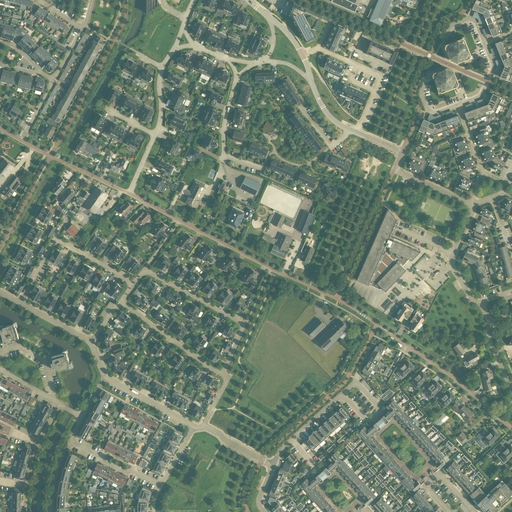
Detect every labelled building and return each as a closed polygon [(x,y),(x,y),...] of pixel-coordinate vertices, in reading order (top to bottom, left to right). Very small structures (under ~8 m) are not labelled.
[(146,0),(146,14),(160,4),(158,4),(157,0),(146,0)] [(208,0),(206,5),(215,9),(218,3),(217,3),(215,2),(215,0),(208,0)] [(224,13),(226,14),(232,2),(230,1),(230,0),(229,0),(225,0),(224,3),(221,2),(217,10),(224,13)] [(332,0),(332,1),(355,12),(358,5),(355,4),(356,1),(355,0),(332,0)] [(367,17),(385,25),(384,25),(388,16),(385,15),(390,4),(398,0),(403,0),(407,2),(406,5),(415,9),(418,0),(379,0),(374,10),(371,9),(368,17),(367,17)] [(476,12),(478,13),(482,2),(481,2),(476,0),(475,0),(472,9),(476,11),(476,12)] [(232,2),(226,14),(235,18),(239,10),(236,8),(237,4),(232,2)] [(491,6),(483,3),(482,2),(478,13),(479,14),(480,12),(483,14),(491,6)] [(311,30),(302,14),(304,13),(305,11),(306,9),(294,4),(290,14),(293,16),(306,42),(316,37),(314,33),(312,30),(311,30)] [(491,6),(483,14),(484,17),(483,17),(484,19),(494,15),(494,14),(491,6)] [(40,17),(45,11),(40,7),(34,16),(39,19),(40,17)] [(305,11),(322,19),(323,16),(306,9),(305,11)] [(45,20),(49,14),(45,11),(40,17),(40,18),(44,20),(45,20)] [(45,20),(44,22),(48,25),(54,17),(49,14),(45,20)] [(239,25),(240,23),(247,26),(251,17),(243,14),(241,18),(239,17),(238,17),(235,23),(239,25)] [(494,15),(484,19),(484,21),(486,20),(487,24),(497,21),(495,16),(494,15)] [(54,17),(48,25),(53,28),(58,20),(54,17)] [(63,23),(58,20),(53,28),(54,27),(58,30),(63,23)] [(196,27),(193,34),(199,36),(201,32),(204,34),(208,25),(199,21),(197,24),(197,23),(196,23),(196,24),(195,24),(195,25),(195,26),(196,27)] [(487,24),(489,28),(488,29),(488,31),(499,26),(499,25),(497,21),(487,24)] [(63,23),(58,30),(63,33),(63,32),(66,33),(69,29),(67,27),(67,26),(63,23)] [(2,24),(0,31),(0,32),(3,34),(2,37),(7,39),(11,27),(2,24)] [(18,28),(11,27),(7,39),(13,40),(14,37),(18,38),(22,30),(23,26),(19,25),(18,28)] [(343,35),(344,36),(346,30),(346,29),(343,28),(341,27),(342,27),(338,25),(338,26),(335,25),(333,30),(343,35)] [(499,26),(488,31),(489,33),(491,32),(492,36),(502,32),(500,28),(499,26)] [(212,45),(218,33),(209,29),(205,37),(208,39),(206,43),(210,45),(210,44),(212,45)] [(32,38),(22,30),(18,38),(21,40),(19,43),(23,47),(32,38)] [(340,40),(343,35),(333,30),(332,33),(331,32),(330,35),(331,35),(330,36),(340,40)] [(224,35),(218,33),(212,45),(218,48),(220,44),(223,45),(224,43),(227,37),(224,35)] [(255,34),(251,43),(264,48),(265,46),(265,47),(267,43),(262,41),(264,38),(255,34)] [(338,46),(340,40),(330,36),(329,36),(328,39),(329,39),(328,42),(338,46)] [(94,38),(91,43),(100,48),(103,43),(102,42),(103,39),(98,37),(97,39),(94,38)] [(32,38),(23,47),(27,51),(30,49),(32,51),(37,46),(35,44),(36,42),(32,38)] [(227,50),(234,54),(239,42),(232,39),(232,40),(229,38),(226,45),(229,46),(227,50)] [(446,45),(445,47),(450,60),(451,61),(456,63),(455,63),(457,63),(469,58),(470,56),(464,40),(462,39),(461,39),(450,44),(446,45)] [(360,49),(364,50),(363,51),(363,52),(369,54),(387,62),(386,62),(392,65),(392,64),(394,60),(395,60),(396,58),(395,58),(397,53),(392,50),(391,51),(374,43),(369,40),(368,41),(368,40),(367,42),(364,40),(360,49)] [(496,48),(496,50),(507,46),(507,45),(505,40),(495,44),(497,48),(496,48)] [(339,46),(338,46),(328,42),(325,47),(337,52),(339,46)] [(93,44),(90,48),(98,52),(100,48),(91,43),(93,44)] [(264,48),(251,43),(250,44),(246,54),(251,57),(252,54),(256,55),(257,52),(261,54),(263,50),(264,48)] [(37,46),(32,51),(34,53),(32,55),(36,60),(45,50),(40,46),(39,48),(37,46)] [(507,46),(496,50),(497,52),(499,51),(500,56),(509,52),(508,47),(507,46)] [(90,48),(88,53),(95,57),(98,52),(90,48)] [(45,50),(36,60),(41,64),(43,61),(45,63),(50,58),(52,55),(46,49),(45,50)] [(509,52),(500,56),(502,60),(501,60),(501,62),(511,58),(511,56),(509,52)] [(95,57),(88,53),(85,58),(92,62),(95,57)] [(177,65),(188,70),(191,63),(188,61),(190,57),(189,57),(190,56),(189,55),(189,54),(188,54),(187,53),(186,54),(185,54),(185,55),(182,54),(181,58),(180,58),(179,58),(178,58),(177,59),(177,60),(177,61),(178,62),(179,62),(177,65)] [(511,57),(511,58),(501,62),(502,64),(503,63),(505,66),(511,66),(511,57)] [(50,58),(45,63),(48,65),(45,68),(50,72),(52,69),(53,70),(58,65),(50,58)] [(92,62),(85,58),(82,63),(90,66),(92,62)] [(193,69),(201,73),(207,61),(206,60),(206,59),(206,58),(205,58),(204,58),(203,58),(203,59),(202,58),(200,62),(197,61),(193,69)] [(329,70),(333,61),(327,59),(327,60),(324,59),(322,64),(324,65),(323,68),(329,70)] [(124,67),(123,71),(133,76),(137,69),(134,68),(136,64),(129,60),(127,63),(126,63),(125,63),(124,63),(124,64),(123,65),(123,66),(124,66),(124,67)] [(207,61),(201,73),(210,77),(214,68),(211,67),(213,63),(209,61),(207,61)] [(336,62),(333,61),(329,70),(328,72),(334,75),(339,64),(338,63),(336,61),(336,62)] [(90,66),(82,63),(80,67),(87,71),(90,66)] [(339,64),(334,75),(342,79),(346,70),(343,69),(344,66),(339,64)] [(511,75),(511,66),(505,66),(503,69),(502,69),(501,71),(511,75)] [(87,71),(80,67),(77,72),(85,76),(87,71)] [(439,92),(441,93),(457,86),(458,84),(453,71),(452,71),(447,69),(447,68),(433,73),(432,76),(439,92)] [(151,77),(153,73),(146,69),(144,73),(141,72),(137,78),(140,79),(140,80),(147,84),(149,81),(149,82),(150,82),(150,81),(151,81),(152,81),(152,80),(152,79),(152,78),(151,77)] [(3,74),(0,73),(0,82),(1,83),(1,81),(7,82),(10,72),(4,70),(3,74)] [(223,70),(222,71),(222,70),(220,75),(217,73),(214,80),(217,81),(217,82),(224,85),(229,74),(227,73),(227,72),(227,71),(226,70),(225,70),(224,70),(223,70)] [(511,75),(501,71),(500,72),(502,73),(500,77),(506,80),(506,81),(510,82),(511,76),(511,75)] [(15,73),(10,72),(7,82),(16,84),(17,78),(14,77),(15,73)] [(75,77),(82,81),(85,76),(77,72),(75,77)] [(265,82),(274,81),(274,72),(265,73),(265,82)] [(179,88),(183,79),(170,73),(168,79),(172,81),(171,84),(170,84),(179,88)] [(256,76),(254,78),(255,80),(256,80),(256,82),(265,82),(265,73),(256,73),(256,76)] [(20,78),(17,78),(16,84),(18,85),(18,87),(24,89),(27,76),(21,75),(20,78)] [(27,76),(24,89),(30,90),(30,88),(33,89),(35,82),(32,82),(33,78),(27,76)] [(75,77),(73,76),(71,81),(79,85),(82,81),(75,77)] [(288,78),(278,84),(283,91),(290,86),(289,83),(290,82),(288,78)] [(35,82),(33,89),(43,92),(45,85),(44,85),(45,81),(39,79),(38,83),(35,82)] [(71,81),(68,86),(77,91),(79,85),(71,81)] [(244,84),(241,95),(249,97),(252,88),(247,87),(248,85),(244,84)] [(346,96),(350,87),(344,84),(344,85),(340,84),(338,89),(341,91),(340,94),(346,96)] [(290,86),(283,91),(286,96),(294,91),(290,86)] [(107,99),(113,103),(115,99),(118,100),(122,92),(113,87),(112,90),(111,89),(109,93),(110,94),(107,99)] [(351,101),(356,89),(353,87),(352,88),(350,87),(346,96),(345,98),(351,101)] [(359,90),(356,89),(351,101),(356,103),(357,101),(361,92),(359,91),(359,90)] [(65,95),(72,99),(75,94),(74,93),(69,90),(68,90),(65,94),(65,95)] [(223,97),(210,91),(206,100),(215,104),(216,101),(220,103),(220,102),(221,102),(223,99),(222,98),(223,97)] [(294,91),(286,96),(289,100),(297,96),(294,91)] [(184,105),(188,96),(179,92),(179,93),(178,95),(173,93),(171,97),(172,97),(171,99),(182,104),(184,105)] [(357,101),(363,103),(367,94),(361,92),(357,101)] [(72,99),(65,95),(65,94),(63,94),(61,99),(62,100),(62,99),(70,103),(72,99)] [(125,110),(127,111),(134,98),(125,94),(121,102),(124,104),(121,108),(125,110)] [(501,105),(504,98),(499,96),(498,97),(493,94),(491,98),(489,98),(489,99),(499,104),(498,105),(501,106),(501,105)] [(249,97),(241,95),(238,103),(247,106),(248,102),(250,103),(252,98),(249,97)] [(297,96),(289,100),(292,106),(294,105),(295,106),(301,102),(297,96)] [(134,98),(127,111),(133,114),(135,110),(138,111),(142,103),(134,98)] [(70,103),(62,99),(62,100),(60,104),(67,108),(70,103)] [(182,104),(171,99),(169,105),(173,107),(172,109),(171,109),(171,110),(181,114),(185,105),(184,105),(182,104)] [(489,102),(488,105),(495,113),(498,105),(499,104),(489,99),(488,101),(489,102)] [(67,108),(60,104),(57,109),(64,113),(67,108)] [(495,113),(488,105),(485,106),(484,104),(482,105),(486,116),(485,117),(486,119),(488,118),(488,116),(495,113)] [(20,118),(23,113),(19,111),(20,110),(14,106),(13,107),(10,105),(7,110),(11,112),(10,113),(11,113),(9,116),(13,119),(15,116),(16,116),(17,116),(20,118)] [(142,119),(143,120),(143,121),(143,122),(144,122),(144,123),(145,123),(146,123),(146,122),(148,122),(154,110),(145,105),(141,114),(144,115),(142,119)] [(481,107),(477,109),(481,118),(485,117),(486,116),(482,105),(480,106),(481,107)] [(206,115),(217,120),(219,114),(215,112),(216,110),(217,109),(210,106),(206,115)] [(294,122),(298,128),(305,122),(298,113),(300,112),(296,107),(287,114),(290,117),(288,120),(291,124),(294,122)] [(57,109),(55,114),(62,118),(64,113),(57,109)] [(236,111),(234,117),(245,120),(247,114),(245,113),(243,113),(244,111),(244,110),(238,109),(238,111),(236,111)] [(472,109),(470,110),(475,120),(473,121),(474,123),(477,122),(476,120),(481,118),(477,109),(473,110),(472,109)] [(475,120),(470,110),(469,110),(469,112),(465,113),(468,123),(473,121),(475,120)] [(62,118),(55,114),(52,118),(59,122),(62,118)] [(104,118),(98,114),(95,120),(94,120),(92,123),(93,124),(92,127),(101,132),(105,123),(102,121),(104,118)] [(183,131),(184,129),(184,130),(186,126),(186,125),(186,124),(183,123),(185,120),(175,115),(173,119),(172,118),(171,120),(171,119),(169,122),(170,122),(169,126),(177,129),(178,128),(183,131)] [(217,120),(206,115),(202,124),(209,127),(209,126),(210,124),(215,126),(216,122),(217,120)] [(454,130),(457,129),(456,127),(461,125),(457,116),(453,118),(452,116),(451,117),(455,128),(454,128),(454,130)] [(245,120),(234,117),(233,123),(239,124),(238,128),(242,130),(245,120)] [(455,128),(451,117),(449,118),(449,119),(445,120),(449,130),(454,128),(455,128)] [(55,127),(57,124),(49,119),(47,122),(51,125),(49,128),(48,128),(48,129),(44,127),(42,132),(45,133),(45,134),(51,138),(54,131),(53,131),(55,128),(55,127)] [(267,121),(263,129),(264,132),(266,134),(270,133),(272,132),(273,130),(273,129),(272,126),(271,125),(272,124),(271,120),(267,121)] [(424,120),(420,129),(419,131),(423,133),(424,131),(425,131),(430,121),(429,120),(428,121),(424,120)] [(449,130),(445,120),(441,122),(441,121),(439,121),(443,132),(442,132),(443,135),(445,134),(444,132),(449,130)] [(305,122),(298,128),(303,134),(310,129),(311,129),(312,128),(307,121),(305,122)] [(425,135),(429,137),(429,138),(434,140),(434,135),(434,125),(431,123),(432,122),(430,121),(425,131),(424,131),(423,133),(423,134),(425,135)] [(434,135),(442,132),(443,132),(439,121),(437,122),(438,123),(434,125),(434,135)] [(113,138),(114,136),(119,126),(114,123),(112,127),(109,125),(104,134),(113,138)] [(113,138),(121,143),(126,134),(125,134),(123,133),(125,128),(121,126),(121,127),(119,126),(114,136),(113,138)] [(477,139),(486,136),(489,135),(486,126),(477,129),(478,133),(475,134),(475,136),(475,138),(477,139)] [(303,134),(301,135),(305,140),(314,133),(311,129),(310,129),(303,134)] [(245,134),(233,131),(232,136),(233,136),(232,140),(241,142),(243,137),(244,138),(245,134)] [(191,133),(188,140),(194,143),(197,136),(191,133)] [(314,133),(305,140),(308,144),(310,143),(317,137),(314,133)] [(137,136),(134,135),(132,139),(129,137),(125,143),(129,145),(128,146),(135,149),(141,138),(142,138),(142,137),(141,136),(141,135),(140,135),(139,135),(138,135),(137,136)] [(217,143),(216,143),(217,140),(206,135),(201,146),(208,149),(210,146),(214,148),(214,147),(215,147),(215,148),(216,147),(217,147),(217,146),(218,146),(218,145),(218,144),(217,144),(217,143)] [(486,136),(477,139),(477,140),(477,141),(477,143),(479,144),(479,145),(485,143),(486,145),(492,143),(491,140),(488,138),(487,139),(486,136)] [(317,137),(310,143),(314,147),(321,142),(317,137)] [(453,148),(465,144),(465,143),(466,142),(465,139),(464,139),(463,138),(457,140),(456,137),(450,140),(451,143),(453,144),(455,147),(453,148)] [(100,150),(98,149),(101,145),(94,141),(92,146),(87,143),(82,140),(79,145),(78,145),(75,151),(77,152),(79,153),(81,154),(84,148),(97,155),(100,150)] [(166,146),(165,149),(167,150),(167,151),(167,152),(167,153),(168,153),(168,154),(169,154),(170,154),(171,154),(171,153),(172,153),(176,155),(181,144),(174,141),(173,144),(168,142),(167,142),(166,142),(165,142),(165,143),(165,144),(165,145),(165,146),(166,146)] [(250,141),(246,150),(254,153),(257,145),(250,141)] [(321,142),(314,147),(317,152),(319,151),(320,152),(325,148),(321,142)] [(494,152),(492,147),(494,146),(492,143),(486,145),(487,148),(481,151),(481,153),(482,155),(483,156),(492,153),(494,152)] [(466,144),(465,144),(453,148),(456,157),(462,154),(461,151),(467,149),(467,148),(468,147),(467,145),(466,144)] [(254,153),(253,155),(258,158),(259,156),(263,148),(257,145),(254,153)] [(191,147),(185,157),(198,164),(204,154),(191,147)] [(263,148),(259,156),(266,159),(270,151),(263,148)] [(111,150),(108,156),(114,159),(117,153),(111,150)] [(492,153),(483,156),(483,157),(483,158),(484,160),(485,161),(485,162),(491,159),(492,162),(499,160),(497,157),(494,158),(492,153)] [(326,156),(324,156),(321,164),(328,167),(333,157),(327,154),(326,156)] [(462,154),(456,157),(458,160),(460,162),(461,161),(462,164),(472,160),(471,160),(472,158),(471,156),(470,156),(470,155),(464,157),(462,154)] [(412,170),(418,158),(412,156),(407,168),(408,168),(408,169),(410,170),(412,170)] [(339,160),(333,157),(328,167),(335,170),(339,160)] [(0,185),(14,167),(4,158),(0,162),(0,185)] [(110,169),(119,173),(121,169),(120,168),(121,167),(125,169),(129,160),(124,158),(121,165),(119,164),(117,164),(116,167),(112,165),(110,169)] [(426,162),(418,158),(412,170),(413,170),(414,172),(416,173),(417,172),(418,172),(420,166),(423,168),(426,162)] [(271,164),(269,168),(275,170),(279,162),(272,159),(269,163),(271,164)] [(339,160),(335,170),(340,172),(345,162),(339,160)] [(462,164),(459,165),(459,166),(459,167),(460,169),(461,170),(462,171),(461,173),(467,175),(469,171),(468,168),(474,166),(473,165),(474,164),(473,162),(472,161),(472,160),(462,164)] [(499,160),(492,162),(493,164),(491,168),(500,172),(503,167),(504,167),(505,163),(499,160)] [(161,161),(161,163),(160,162),(159,163),(158,163),(158,164),(158,165),(159,165),(159,166),(158,167),(162,169),(161,172),(169,176),(174,167),(161,161)] [(280,173),(284,165),(279,162),(275,170),(280,173)] [(345,162),(340,172),(344,174),(343,176),(346,178),(349,171),(347,170),(350,164),(345,162)] [(284,165),(280,173),(286,175),(290,167),(287,166),(288,164),(285,163),(284,164),(284,165)] [(438,167),(433,165),(430,163),(427,169),(430,171),(428,177),(429,178),(431,179),(432,179),(433,179),(438,167)] [(286,175),(285,177),(292,180),(296,172),(294,171),(295,169),(290,167),(286,175)] [(439,167),(438,167),(433,179),(434,179),(434,181),(437,182),(438,181),(439,181),(440,178),(443,180),(447,171),(442,169),(442,168),(440,167),(439,167)] [(298,174),(295,182),(296,184),(300,183),(301,182),(302,183),(303,183),(306,175),(307,175),(307,174),(305,172),(304,172),(303,173),(301,172),(300,175),(298,174)] [(461,173),(457,181),(469,186),(470,185),(471,185),(472,183),(471,181),(472,181),(466,178),(467,175),(461,173)] [(302,183),(302,185),(307,187),(312,177),(307,175),(306,175),(303,183),(302,183)] [(19,179),(15,176),(2,193),(9,198),(14,191),(15,191),(18,186),(15,184),(19,179)] [(52,191),(57,195),(64,187),(63,186),(66,182),(61,177),(56,183),(57,185),(52,191)] [(151,186),(155,188),(155,189),(155,190),(155,191),(156,191),(157,191),(158,191),(159,191),(159,190),(162,191),(165,185),(168,186),(170,182),(160,177),(159,180),(155,178),(151,186)] [(240,188),(255,195),(260,184),(246,177),(240,188)] [(312,177),(307,187),(313,190),(315,189),(318,182),(316,181),(317,180),(312,177)] [(221,180),(216,189),(222,191),(226,182),(221,180)] [(457,181),(455,186),(453,189),(462,193),(463,190),(467,192),(467,191),(468,190),(469,188),(469,187),(469,186),(457,181)] [(190,192),(190,191),(185,189),(187,186),(182,183),(179,191),(183,193),(184,192),(189,194),(185,202),(191,205),(194,198),(191,197),(193,194),(190,193),(190,192)] [(194,183),(190,191),(190,192),(190,193),(193,194),(202,199),(206,189),(194,183)] [(324,186),(323,187),(325,190),(327,190),(329,193),(328,195),(329,197),(328,199),(329,201),(335,200),(338,195),(335,192),(336,191),(336,190),(336,188),(335,188),(334,188),(332,189),(328,184),(326,184),(325,184),(324,186)] [(72,187),(60,200),(66,204),(77,191),(76,190),(77,190),(74,187),(73,188),(72,187)] [(108,195),(97,187),(84,206),(95,214),(108,195)] [(86,199),(90,194),(85,191),(81,196),(82,196),(81,197),(80,197),(79,199),(76,197),(73,201),(80,207),(85,199),(86,199)] [(194,198),(191,205),(197,208),(202,199),(193,194),(191,197),(194,198)] [(507,214),(510,215),(511,210),(511,208),(510,208),(511,202),(511,201),(507,199),(506,202),(505,202),(504,204),(504,206),(503,208),(508,211),(507,214)] [(126,201),(120,208),(119,207),(115,211),(117,213),(119,213),(120,212),(123,215),(118,220),(122,224),(127,219),(124,217),(133,208),(130,205),(130,204),(128,202),(127,202),(126,201)] [(40,213),(51,218),(54,213),(47,209),(47,210),(43,208),(40,213)] [(229,224),(237,228),(239,222),(240,223),(242,218),(241,218),(242,216),(245,217),(244,218),(250,220),(254,212),(248,209),(246,214),(236,210),(234,214),(231,213),(229,218),(231,219),(229,224)] [(396,221),(388,209),(357,280),(380,290),(382,288),(386,292),(406,271),(402,267),(409,259),(412,260),(420,252),(393,240),(393,241),(388,239),(396,221)] [(484,220),(490,222),(491,219),(488,218),(491,213),(488,212),(488,210),(485,209),(484,210),(482,209),(479,214),(485,217),(484,220)] [(140,211),(132,219),(137,224),(140,221),(143,225),(147,221),(147,222),(148,222),(150,221),(150,220),(149,219),(152,216),(146,211),(143,213),(142,213),(140,211)] [(314,215),(304,211),(297,230),(307,234),(314,215)] [(51,218),(40,213),(38,218),(41,220),(48,224),(51,218)] [(281,228),(286,217),(278,214),(273,224),(281,228)] [(490,222),(484,220),(483,223),(477,220),(475,221),(474,223),(475,225),(474,225),(483,229),(486,224),(489,226),(490,222)] [(160,226),(158,225),(152,233),(156,236),(159,237),(161,238),(158,241),(162,243),(168,235),(163,231),(167,226),(162,223),(160,226)] [(73,237),(79,230),(72,224),(68,229),(71,232),(70,234),(73,237)] [(478,233),(477,236),(483,239),(486,231),(483,229),(474,225),(474,226),(473,227),(472,229),(472,230),(472,231),(478,233)] [(30,233),(40,238),(43,233),(36,229),(36,230),(32,228),(30,233)] [(40,238),(30,233),(27,238),(30,240),(37,244),(40,238)] [(284,258),(293,239),(280,233),(276,239),(265,233),(262,239),(274,245),(271,252),(284,258)] [(182,247),(185,249),(185,248),(189,252),(193,246),(189,243),(193,238),(188,234),(186,237),(184,236),(178,245),(182,248),(182,247)] [(96,245),(93,249),(98,253),(102,248),(103,249),(107,244),(95,236),(91,242),(96,245)] [(483,239),(477,236),(475,239),(469,236),(469,237),(468,238),(467,240),(467,241),(467,242),(479,247),(483,239)] [(309,264),(315,249),(307,246),(309,242),(306,240),(301,251),(303,252),(300,260),(309,264)] [(124,248),(122,251),(114,245),(110,251),(115,254),(112,258),(117,262),(121,257),(122,258),(128,251),(124,248)] [(500,254),(507,252),(506,246),(501,247),(498,248),(500,254)] [(205,248),(198,257),(202,260),(203,259),(205,261),(206,261),(210,264),(214,258),(210,255),(214,250),(209,247),(207,250),(205,248)] [(19,252),(27,257),(30,252),(25,249),(21,248),(19,252)] [(472,250),(468,248),(466,253),(464,251),(462,256),(464,256),(462,260),(467,262),(471,255),(472,252),(472,250)] [(62,267),(66,261),(60,258),(63,253),(57,250),(54,256),(53,255),(50,260),(62,267)] [(27,257),(19,252),(16,257),(19,259),(19,260),(24,263),(27,257)] [(481,256),(472,252),(471,255),(467,262),(472,264),(479,258),(481,256)] [(167,268),(171,263),(175,266),(178,261),(175,259),(173,262),(165,256),(160,262),(162,264),(160,267),(164,271),(167,268)] [(131,266),(128,270),(133,274),(137,269),(138,270),(142,265),(131,257),(126,262),(131,266)] [(227,275),(230,277),(236,269),(232,266),(236,261),(231,257),(229,260),(227,259),(220,268),(224,271),(225,270),(227,272),(228,271),(229,272),(227,275)] [(480,261),(479,258),(472,264),(474,269),(484,265),(485,265),(483,260),(480,261)] [(68,271),(73,273),(78,263),(73,260),(72,263),(70,262),(67,267),(69,268),(68,271)] [(503,266),(504,269),(501,270),(501,272),(504,271),(511,269),(510,264),(503,266)] [(175,276),(180,280),(188,269),(183,265),(180,269),(178,268),(175,273),(177,274),(175,276)] [(484,265),(474,269),(476,274),(486,270),(484,265)] [(83,274),(81,277),(87,280),(92,269),(87,266),(86,269),(83,268),(81,273),(83,274)] [(11,267),(8,272),(16,277),(20,271),(14,269),(11,267)] [(257,281),(253,278),(256,273),(252,269),(249,272),(248,271),(241,280),(245,283),(246,282),(248,284),(249,283),(250,284),(248,287),(251,289),(257,281)] [(486,271),(486,270),(476,274),(478,279),(486,276),(487,276),(485,271),(486,271)] [(14,287),(19,278),(16,277),(8,272),(5,277),(9,279),(7,283),(14,287)] [(195,287),(202,278),(197,274),(196,277),(194,275),(190,280),(192,281),(190,284),(195,287)] [(98,290),(105,277),(100,275),(98,277),(96,276),(93,281),(96,282),(93,287),(98,290)] [(486,276),(478,279),(480,284),(484,283),(484,285),(489,283),(486,276)] [(161,288),(158,286),(153,283),(152,283),(149,282),(146,287),(150,289),(149,289),(154,292),(156,289),(160,291),(161,288)] [(217,286),(212,282),(211,285),(209,283),(205,288),(207,289),(205,292),(210,295),(217,286)] [(114,288),(109,284),(105,290),(116,299),(120,294),(118,292),(122,288),(117,284),(114,288)] [(44,300),(48,293),(35,287),(32,292),(34,293),(31,298),(37,301),(39,297),(44,300)] [(224,304),(233,293),(228,289),(225,294),(223,292),(219,297),(221,298),(219,301),(224,304)] [(58,297),(53,294),(50,299),(48,297),(45,302),(47,304),(46,306),(51,309),(58,297)] [(171,305),(174,307),(176,304),(177,305),(180,298),(175,295),(175,296),(171,294),(168,299),(172,301),(171,302),(172,302),(171,305)] [(145,297),(143,300),(143,299),(142,300),(139,298),(136,302),(139,305),(138,305),(143,309),(148,303),(147,303),(149,300),(145,297)] [(242,310),(245,305),(246,305),(248,302),(242,297),(239,300),(236,305),(236,306),(234,309),(239,312),(241,309),(242,310)] [(61,304),(58,310),(60,311),(59,313),(64,316),(70,306),(65,303),(63,306),(61,304)] [(405,316),(407,318),(412,312),(413,309),(405,304),(401,310),(400,309),(397,313),(398,314),(395,318),(398,320),(399,320),(401,321),(405,316)] [(188,313),(190,314),(188,319),(195,323),(194,324),(197,325),(198,324),(201,320),(195,316),(197,312),(197,311),(199,308),(194,305),(192,308),(191,308),(188,313)] [(77,323),(84,311),(79,308),(76,313),(74,312),(71,317),(73,318),(72,321),(77,323)] [(166,311),(164,314),(163,315),(160,313),(156,317),(160,320),(159,320),(164,324),(168,318),(172,321),(176,316),(173,314),(172,315),(166,311)] [(133,320),(130,318),(125,314),(125,315),(122,312),(118,317),(121,319),(121,320),(126,324),(127,322),(130,324),(133,320)] [(419,316),(420,314),(417,312),(411,321),(414,323),(410,327),(412,329),(412,330),(415,332),(416,331),(418,328),(419,328),(422,324),(421,324),(424,320),(419,316)] [(96,318),(91,315),(84,327),(89,330),(91,327),(93,329),(96,323),(94,322),(96,318)] [(208,327),(213,330),(218,320),(213,317),(212,320),(210,318),(207,323),(209,325),(208,327)] [(313,338),(326,326),(318,318),(306,330),(313,338)] [(340,320),(317,342),(326,350),(348,328),(346,326),(346,324),(344,322),(342,322),(340,320)] [(0,329),(4,343),(8,342),(8,343),(11,342),(11,340),(19,338),(16,327),(15,327),(14,324),(3,327),(4,328),(0,329)] [(187,329),(181,325),(177,329),(178,330),(175,333),(180,337),(183,333),(183,334),(187,329)] [(226,329),(226,328),(223,327),(220,332),(229,337),(232,332),(231,331),(233,328),(228,325),(226,329)] [(141,326),(139,330),(138,329),(135,334),(141,338),(144,334),(143,333),(146,330),(141,326)] [(115,331),(122,336),(124,333),(117,327),(115,331)] [(105,334),(102,339),(108,340),(113,333),(108,329),(104,334),(105,334)] [(194,346),(199,349),(207,338),(202,335),(199,339),(196,336),(193,341),(196,343),(194,346)] [(108,340),(102,339),(104,345),(103,345),(105,351),(111,348),(108,340)] [(158,356),(165,347),(160,343),(158,345),(156,344),(153,349),(155,350),(153,353),(158,356)] [(462,343),(460,345),(458,344),(454,347),(460,356),(465,352),(463,350),(466,348),(462,343)] [(373,351),(381,355),(385,347),(380,344),(378,347),(376,346),(373,351)] [(215,362),(217,358),(218,359),(221,354),(215,350),(212,354),(212,355),(210,358),(215,362)] [(381,355),(373,351),(371,356),(378,360),(381,355)] [(55,368),(56,371),(70,367),(69,364),(70,363),(67,353),(64,354),(63,353),(52,356),(54,364),(53,365),(54,368),(53,368),(55,368)] [(478,362),(477,360),(479,358),(476,353),(471,356),(471,355),(466,358),(470,364),(472,362),(473,364),(478,362)] [(174,363),(172,365),(177,369),(184,359),(179,355),(178,358),(176,356),(172,361),(174,363)] [(378,360),(371,356),(368,361),(375,365),(378,360)] [(114,369),(118,366),(115,357),(109,360),(111,365),(112,364),(114,369)] [(375,365),(368,361),(365,366),(372,370),(375,365)] [(131,372),(136,364),(132,362),(128,369),(131,372)] [(398,363),(395,370),(398,372),(397,373),(402,379),(408,373),(408,372),(413,367),(409,362),(405,365),(404,364),(403,366),(398,363)] [(119,366),(118,366),(114,369),(119,372),(118,373),(123,376),(127,370),(126,370),(128,366),(122,363),(119,365),(119,366)] [(372,370),(365,366),(362,371),(364,372),(363,375),(368,378),(372,370)] [(190,375),(196,380),(199,375),(198,375),(201,371),(196,368),(194,371),(193,371),(190,375)] [(137,384),(143,373),(134,369),(131,374),(135,375),(134,377),(134,378),(132,381),(137,384)] [(490,388),(491,387),(489,379),(494,378),(493,373),(491,374),(491,371),(486,371),(485,370),(483,370),(485,379),(484,379),(485,384),(486,389),(487,388),(490,388)] [(416,389),(423,383),(422,382),(428,377),(423,372),(420,375),(419,374),(417,376),(415,373),(409,378),(413,382),(411,383),(416,389)] [(148,376),(143,373),(137,384),(142,387),(144,383),(145,383),(146,382),(149,383),(153,376),(149,374),(148,376)] [(207,375),(201,383),(206,386),(207,383),(212,386),(212,385),(216,387),(218,382),(215,380),(210,377),(207,375)] [(5,379),(3,378),(0,383),(0,385),(4,388),(8,380),(6,378),(5,379)] [(158,395),(163,384),(155,379),(152,384),(155,386),(154,388),(154,389),(153,392),(158,395)] [(8,380),(4,388),(9,390),(13,383),(11,382),(11,381),(8,380)] [(430,399),(436,393),(436,392),(441,387),(437,382),(433,385),(432,384),(431,385),(429,382),(423,388),(426,392),(425,393),(430,399)] [(13,383),(9,390),(14,393),(18,385),(15,383),(15,384),(13,383)] [(172,389),(163,384),(158,395),(162,398),(164,394),(165,394),(166,392),(169,394),(172,389)] [(14,393),(18,395),(22,388),(20,387),(21,386),(18,385),(14,393)] [(18,395),(17,397),(22,400),(27,390),(25,388),(24,389),(22,388),(18,395)] [(30,391),(27,390),(22,400),(27,403),(32,393),(30,392),(30,391)] [(99,397),(108,402),(111,395),(102,390),(99,397)] [(178,406),(183,395),(175,391),(172,396),(175,398),(174,399),(175,400),(173,403),(178,406)] [(449,403),(455,398),(450,392),(447,396),(446,394),(444,396),(441,393),(436,398),(444,407),(445,406),(445,407),(450,403),(449,403)] [(183,395),(178,406),(183,409),(185,405),(185,406),(186,404),(189,405),(192,400),(183,395)] [(99,397),(95,403),(103,408),(104,408),(108,402),(99,397)] [(390,411),(398,404),(394,400),(386,407),(390,411)] [(465,405),(464,406),(464,405),(465,404),(463,402),(462,402),(462,403),(459,400),(452,407),(458,413),(459,412),(466,420),(465,421),(468,424),(473,419),(471,416),(472,414),(467,409),(468,409),(465,405)] [(40,410),(49,415),(53,409),(52,408),(52,407),(52,406),(52,405),(51,404),(50,404),(48,402),(46,405),(43,404),(40,410)] [(101,414),(104,408),(103,408),(95,403),(92,409),(100,414),(101,414)] [(191,408),(194,410),(195,411),(193,414),(198,417),(200,413),(200,414),(203,409),(193,403),(191,408)] [(381,419),(379,421),(383,425),(385,423),(386,424),(389,421),(388,420),(394,415),(401,408),(398,404),(390,411),(384,416),(384,415),(381,418),(381,419)] [(125,417),(130,408),(128,407),(125,405),(120,415),(125,418),(125,417)] [(338,411),(337,412),(336,412),(343,420),(344,420),(349,416),(341,407),(338,411)] [(130,408),(125,417),(130,420),(135,410),(132,409),(130,408)] [(405,412),(401,408),(394,415),(397,419),(405,412)] [(100,414),(92,409),(88,416),(97,421),(101,414),(100,414)] [(40,410),(36,417),(46,422),(49,415),(40,410)] [(135,410),(130,420),(135,422),(136,420),(139,413),(137,412),(138,412),(135,410)] [(333,416),(331,417),(340,426),(345,421),(344,420),(343,420),(336,412),(337,412),(336,412),(333,415),(333,416)] [(409,416),(405,412),(397,419),(401,423),(409,416)] [(136,420),(135,422),(139,425),(140,423),(144,416),(141,414),(139,413),(136,420)] [(7,414),(4,421),(9,423),(12,416),(7,414)] [(12,416),(9,423),(14,425),(17,418),(12,416)] [(88,416),(85,422),(92,426),(94,427),(97,421),(88,416)] [(144,416),(140,423),(139,425),(144,427),(145,425),(149,418),(147,417),(144,416)] [(328,420),(326,422),(334,431),(340,426),(331,417),(331,416),(327,420),(328,420)] [(409,416),(401,423),(405,427),(413,420),(409,416)] [(46,422),(36,417),(33,423),(42,428),(46,422)] [(145,425),(150,428),(154,421),(151,419),(151,420),(149,418),(145,425)] [(439,427),(443,423),(439,418),(435,422),(439,427)] [(413,420),(405,427),(408,431),(416,424),(413,420)] [(150,428),(149,430),(154,433),(159,424),(156,423),(156,422),(154,421),(150,428)] [(323,425),(321,426),(328,434),(329,436),(334,431),(326,422),(326,421),(322,424),(323,425)] [(362,436),(365,440),(372,435),(378,430),(378,431),(381,428),(380,427),(383,425),(379,421),(377,423),(376,422),(373,425),(374,426),(368,431),(362,436)] [(85,422),(81,428),(89,432),(92,426),(85,422)] [(42,428),(33,423),(29,429),(32,431),(31,434),(36,437),(38,434),(39,434),(42,428)] [(419,428),(416,424),(408,431),(412,435),(419,428)] [(323,439),(324,440),(329,436),(328,434),(321,426),(317,429),(318,429),(316,431),(323,439)] [(359,431),(358,432),(356,434),(360,438),(362,436),(368,431),(364,427),(363,428),(362,427),(361,427),(358,429),(358,431),(359,431)] [(89,432),(81,428),(78,435),(87,440),(91,433),(89,432)] [(420,428),(419,428),(412,435),(416,439),(424,432),(420,428)] [(173,429),(170,434),(180,440),(182,437),(181,436),(182,434),(173,429)] [(484,429),(479,433),(485,440),(484,440),(489,445),(490,445),(494,441),(493,441),(499,436),(494,431),(491,434),(490,433),(489,434),(484,429)] [(313,434),(311,435),(311,436),(319,445),(324,440),(323,439),(316,431),(316,430),(312,434),(313,434)] [(427,436),(424,432),(416,439),(419,443),(425,437),(427,436)] [(462,433),(457,437),(464,443),(468,439),(462,433)] [(170,434),(167,439),(177,444),(178,442),(178,443),(180,440),(170,434)] [(305,440),(306,441),(305,442),(308,446),(309,445),(314,450),(319,445),(311,436),(311,435),(307,438),(307,439),(306,440),(305,440)] [(365,440),(364,442),(368,446),(375,439),(372,435),(365,440)] [(427,436),(425,437),(419,443),(423,447),(429,441),(431,440),(427,436)] [(177,444),(167,439),(164,444),(174,450),(176,447),(176,446),(177,444)] [(379,443),(375,439),(368,446),(371,450),(379,443)] [(109,452),(114,443),(109,440),(104,450),(109,452)] [(431,440),(429,441),(423,447),(426,451),(433,445),(434,444),(431,440)] [(119,445),(114,443),(109,452),(114,454),(119,445)] [(383,447),(379,443),(371,450),(375,454),(383,447)] [(24,447),(22,454),(30,456),(32,449),(31,449),(32,446),(26,444),(25,447),(24,447)] [(164,444),(161,449),(171,454),(172,452),(173,453),(174,450),(164,444)] [(438,448),(434,444),(433,445),(426,451),(430,455),(438,448)] [(501,456),(506,461),(506,460),(507,461),(511,457),(510,456),(511,454),(511,446),(508,449),(507,448),(506,449),(501,444),(496,449),(502,455),(501,456)] [(119,445),(114,454),(119,457),(124,447),(119,445)] [(128,450),(124,447),(119,457),(124,459),(128,450)] [(386,451),(383,447),(375,454),(379,458),(386,451)] [(441,452),(438,448),(430,455),(434,459),(441,452)] [(161,449),(159,454),(169,460),(171,457),(170,456),(171,454),(161,449)] [(128,450),(124,459),(129,461),(133,452),(128,450)] [(134,452),(133,452),(129,461),(134,464),(137,457),(140,458),(141,455),(134,451),(134,452)] [(341,455),(337,451),(329,459),(332,463),(339,457),(341,455)] [(386,451),(379,458),(382,462),(390,455),(386,451)] [(67,455),(66,459),(74,462),(76,456),(69,452),(67,455)] [(434,459),(437,463),(443,457),(444,458),(445,456),(441,452),(434,459)] [(22,454),(20,461),(28,463),(30,456),(22,454)] [(169,460),(159,454),(156,459),(158,460),(166,464),(167,462),(167,463),(169,460)] [(287,459),(285,465),(290,467),(292,464),(293,466),(298,462),(291,454),(286,458),(287,459)] [(390,455),(382,462),(386,466),(393,459),(390,455)] [(332,463),(327,468),(326,467),(323,470),(324,471),(321,473),(325,477),(328,475),(328,476),(331,473),(330,472),(336,467),(342,461),(339,457),(332,463)] [(437,463),(435,465),(439,469),(447,462),(444,458),(443,457),(437,463)] [(74,462),(66,459),(63,466),(71,469),(73,470),(76,463),(74,462)] [(393,459),(386,466),(389,470),(397,463),(393,459)] [(20,461),(18,460),(16,467),(18,468),(26,470),(28,463),(20,461)] [(158,460),(155,465),(164,470),(165,467),(165,466),(166,464),(158,460)] [(343,460),(342,461),(336,467),(340,471),(347,464),(343,460)] [(397,463),(389,470),(393,474),(401,467),(397,463)] [(450,473),(457,467),(453,463),(447,468),(450,473)] [(99,474),(103,466),(98,464),(94,471),(99,474)] [(164,470),(155,465),(153,464),(150,469),(160,475),(161,472),(162,473),(164,470)] [(347,464),(340,471),(343,475),(351,468),(347,464)] [(281,468),(278,474),(286,477),(290,467),(285,465),(283,469),(281,468)] [(63,466),(61,473),(69,475),(71,469),(63,466)] [(108,469),(103,466),(99,474),(104,476),(108,469)] [(401,467),(393,474),(397,478),(404,471),(401,467)] [(460,471),(457,467),(450,473),(454,477),(460,471)] [(18,468),(16,475),(17,475),(16,478),(22,480),(23,477),(24,477),(26,470),(18,468)] [(306,468),(302,472),(297,476),(300,479),(309,471),(306,468)] [(351,468),(343,475),(347,479),(355,472),(351,468)] [(104,476),(109,478),(112,471),(108,469),(104,476)] [(109,478),(108,480),(113,483),(117,473),(112,471),(109,478)] [(404,471),(397,478),(400,482),(408,475),(404,471)] [(464,475),(460,471),(454,477),(458,481),(464,475)] [(358,476),(355,472),(347,479),(351,483),(358,476)] [(61,473),(59,480),(67,482),(69,475),(61,473)] [(122,475),(117,473),(113,483),(118,485),(122,475)] [(310,483),(303,490),(306,494),(314,487),(320,482),(321,483),(323,480),(323,479),(325,477),(321,473),(319,475),(318,474),(315,477),(316,478),(310,483)] [(278,474),(276,479),(284,482),(286,477),(278,474)] [(458,481),(461,485),(469,478),(465,474),(464,475),(458,481)] [(122,475),(118,485),(123,487),(127,478),(122,475)] [(411,479),(408,475),(400,482),(404,486),(411,479)] [(362,480),(358,476),(351,483),(354,487),(362,480)] [(469,478),(461,485),(465,489),(471,483),(473,481),(470,477),(469,478)] [(274,484),(281,487),(282,488),(283,486),(284,486),(285,484),(284,483),(285,483),(284,482),(276,479),(274,484)] [(301,482),(302,483),(300,484),(304,488),(303,490),(310,483),(307,479),(305,480),(304,479),(301,482)] [(415,483),(411,479),(404,486),(408,490),(415,483)] [(59,480),(58,487),(69,489),(70,482),(67,482),(59,480)] [(362,480),(354,487),(358,491),(365,484),(362,480)] [(415,483),(408,490),(411,494),(421,485),(417,481),(415,483)] [(473,481),(471,483),(465,489),(469,493),(470,492),(471,494),(479,487),(473,481)] [(479,487),(471,494),(472,494),(470,495),(478,503),(476,504),(480,508),(481,507),(485,511),(492,511),(511,494),(511,491),(502,481),(486,495),(479,487)] [(274,484),(271,489),(279,493),(279,492),(281,487),(274,484)] [(369,488),(365,484),(358,491),(361,495),(369,488)] [(58,487),(57,494),(68,495),(69,489),(58,487)] [(143,487),(140,493),(149,497),(150,493),(151,491),(143,487)] [(318,491),(314,487),(306,494),(310,498),(318,491)] [(373,492),(369,488),(361,495),(365,499),(373,492)] [(13,492),(13,500),(21,500),(22,493),(21,493),(21,489),(14,489),(14,492),(13,492)] [(279,493),(271,489),(269,495),(271,496),(268,502),(276,501),(276,500),(277,498),(278,499),(281,493),(279,492),(279,493)] [(321,495),(318,491),(310,498),(314,502),(321,495)] [(413,502),(415,501),(421,495),(418,491),(410,498),(413,502)] [(140,493),(137,492),(136,500),(139,500),(148,502),(148,500),(149,497),(140,493)] [(365,499),(363,501),(367,505),(376,496),(373,492),(365,499)] [(56,501),(64,502),(67,502),(68,495),(57,494),(56,501)] [(325,499),(321,495),(314,502),(317,506),(325,499)] [(421,495),(415,501),(419,505),(425,499),(421,495)] [(386,502),(382,497),(374,505),(378,509),(384,503),(386,502)] [(328,503),(325,499),(317,506),(321,510),(328,503)] [(417,506),(421,510),(429,503),(425,499),(419,505),(417,506)] [(276,501),(268,502),(273,507),(271,508),(274,511),(276,511),(281,507),(282,507),(283,506),(279,502),(278,503),(276,501)] [(386,502),(384,503),(378,509),(380,511),(382,511),(387,507),(389,506),(386,502)] [(326,511),(332,507),(328,503),(321,510),(322,511),(326,511)] [(434,511),(435,511),(431,508),(432,507),(429,503),(421,510),(420,511),(421,511),(434,511)]
